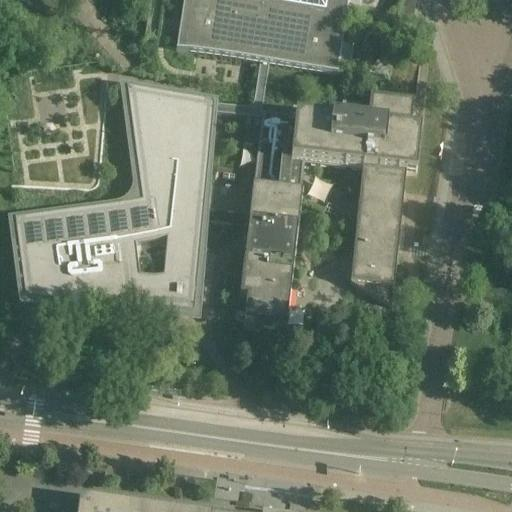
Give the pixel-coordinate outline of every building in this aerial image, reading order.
[(184,0),(176,52),(260,65),(269,67),(337,77),(338,75),(349,0),(184,0)] [(368,119),(263,109),(263,112),(240,298),(247,299),(243,333),(287,331),(303,194),(302,194),(305,166),(363,173),(350,287),(392,310),(406,177),(417,178),(421,134),(411,132),(414,103),(371,98),(368,119)] [(123,100),(140,210),(24,232),(27,312),(194,323),(215,108),(123,100)] [(307,200),(323,205),(328,188),(312,183),(307,200)] [(390,330),(382,329),(378,329),(365,328),(352,326),(350,341),(359,342),(376,343),(388,345),(390,330)] [(168,511),(80,500),(78,511),(168,511)]
